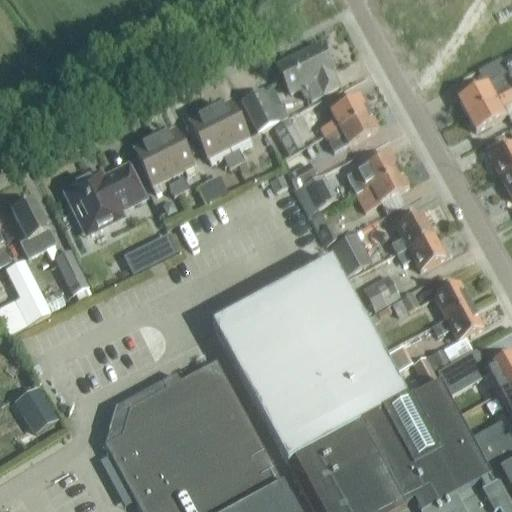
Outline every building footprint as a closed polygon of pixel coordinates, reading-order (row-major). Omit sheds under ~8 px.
[(321,48),(276,70),(290,98),(298,94),(301,92),(305,101),(308,102),(309,102),(310,103),(311,105),(340,90),(333,76),(335,76),(321,48)] [(511,58),(502,64),(511,80),(511,78),(511,58)] [(501,79),(458,102),(467,119),(510,96),(501,79)] [(263,94),(242,105),(258,137),(288,122),(281,108),(272,112),(263,94)] [(511,94),(510,96),(467,119),(476,136),(505,121),(500,111),(511,104),(511,94)] [(321,133),(325,140),(368,117),(359,100),(330,116),(335,126),(321,133)] [(230,105),(210,115),(231,158),(239,154),(252,148),(230,105)] [(210,115),(189,125),(211,168),(224,162),(231,158),(210,115)] [(368,117),(325,140),(334,157),(377,134),(368,117)] [(275,131),(278,136),(290,157),(305,150),(290,123),(275,131)] [(175,133),(154,143),(173,180),(185,175),(188,180),(197,176),(175,133)] [(173,180),(154,143),(134,153),(156,198),(167,193),(163,185),(173,180)] [(511,147),(489,160),(501,183),(511,177),(511,147)] [(239,154),(231,158),(237,170),(245,166),(239,154)] [(237,170),(231,158),(224,162),(229,173),(237,170)] [(390,158),(362,174),(347,182),(356,198),(399,175),(390,158)] [(94,180),(64,195),(74,214),(87,240),(91,238),(123,222),(119,215),(145,202),(129,170),(114,178),(105,182),(102,176),(94,180)] [(408,191),(399,175),(356,198),(366,216),(381,208),(381,206),(408,191)] [(511,177),(501,183),(511,203),(511,177)] [(336,204),(323,180),(304,190),(316,214),(336,204)] [(281,181),(270,187),(275,197),(286,191),(281,181)] [(184,182),(176,186),(182,197),(190,193),(184,182)] [(174,201),(182,197),(176,186),(168,190),(174,201)] [(49,234),(34,203),(12,214),(27,244),(20,247),(28,264),(57,250),(49,234)] [(401,241),(391,247),(397,258),(402,256),(408,253),(434,239),(422,217),(396,231),(401,241)] [(332,229),(319,236),(326,250),(339,243),(332,229)] [(354,275),(371,266),(356,237),(338,246),(354,275)] [(401,256),(397,258),(402,267),(405,266),(412,262),(420,275),(437,266),(446,261),(435,241),(434,239),(408,253),(402,256),(401,256)] [(177,257),(168,241),(149,251),(157,267),(177,257)] [(0,246),(0,270),(9,266),(10,266),(3,253),(0,246)] [(55,264),(73,300),(89,292),(71,256),(55,264)] [(311,511),(511,511),(511,503),(487,459),(481,462),(470,442),(440,386),(408,404),(393,376),(384,360),(332,264),(212,329),(229,360),(311,511)] [(16,305),(29,331),(52,319),(25,266),(7,275),(21,303),(16,305)] [(375,315),(400,301),(389,280),(364,295),(375,315)] [(472,310),(460,287),(434,301),(446,324),(472,310)] [(402,303),(393,309),(399,319),(418,309),(412,298),(411,297),(402,302),(402,303)] [(437,341),(451,334),(458,346),(484,332),(472,310),(446,324),(432,331),(437,341)] [(440,373),(451,367),(444,353),(433,359),(440,373)] [(479,353),(437,377),(451,401),(487,381),(483,374),(489,371),(479,353)] [(511,390),(511,358),(489,371),(483,374),(487,381),(496,399),(511,390)] [(414,369),(425,390),(438,384),(433,376),(438,373),(431,360),(414,369)] [(121,441),(104,450),(137,511),(246,511),(284,492),(274,473),(216,367),(180,387),(176,379),(162,387),(166,394),(129,414),(121,441)] [(511,423),(511,390),(496,399),(510,424),(511,423)] [(53,415),(29,429),(35,438),(58,424),(53,415)] [(511,444),(501,425),(470,442),(481,462),(487,459),(511,503),(511,444)] [(294,511),(284,492),(246,511),(294,511)]
